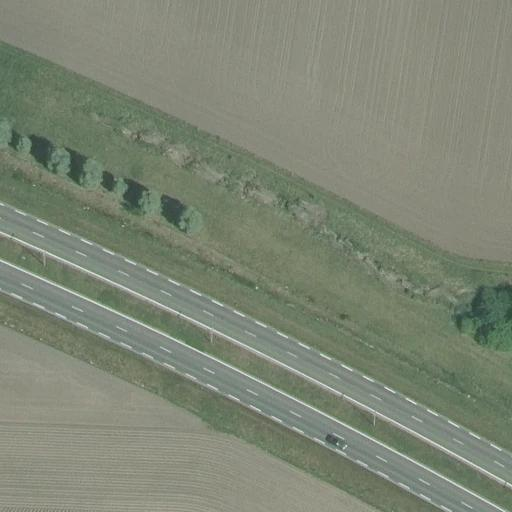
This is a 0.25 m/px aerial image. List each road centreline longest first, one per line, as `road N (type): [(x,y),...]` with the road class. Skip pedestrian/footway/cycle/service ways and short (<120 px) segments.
road 1 (primary): [(511,474),(174,299),(0,220)]
road 2 (primary): [(0,275),(249,390),(475,511)]
